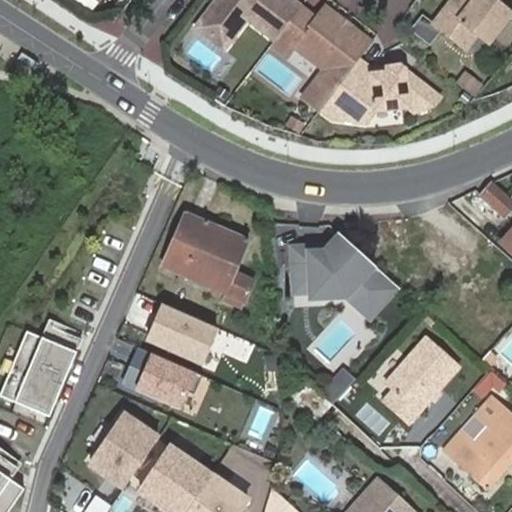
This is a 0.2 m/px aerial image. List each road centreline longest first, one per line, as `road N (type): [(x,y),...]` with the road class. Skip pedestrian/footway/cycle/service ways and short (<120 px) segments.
road 1 (residential): [(198,131),(48,467),(37,511)]
road 2 (tertiary): [(198,131),(280,165),(356,175),(435,172),(511,145)]
road 3 (tertiary): [(0,10),(109,73)]
